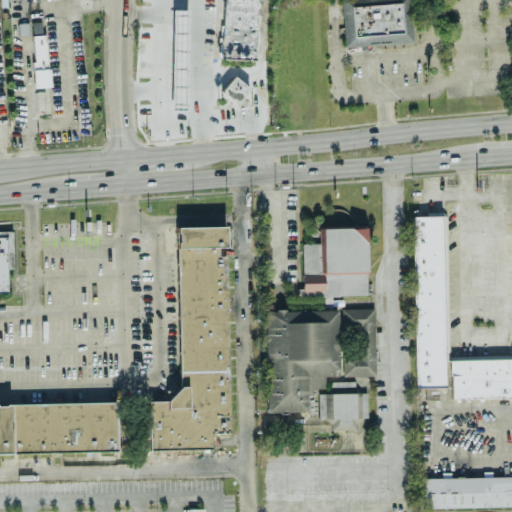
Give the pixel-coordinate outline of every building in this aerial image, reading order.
[(30,35),(35,87),(49,86),(45,33),(30,35)] [(248,80),(222,82),(223,103),(249,101),(248,80)] [(511,353),(448,355),(446,259),(442,259),(441,215),(411,215),(414,387),(448,386),(448,398),(511,397),(511,353)] [(228,431),(224,225),(175,226),(178,399),(148,400),(148,449),(210,448),(210,432),(228,431)] [(323,230),(323,242),(302,242),(302,287),(297,287),(297,297),(367,296),(366,229),(323,230)] [(0,291),(10,291),(8,230),(0,230),(0,291)] [(343,309),(343,327),(357,327),(358,355),(342,356),(343,376),(375,375),(373,308),(343,309)] [(265,312),(267,411),(307,411),(306,393),(313,393),(312,387),(323,387),(323,375),(337,375),(336,311),(265,312)] [(329,380),(329,392),(319,392),(319,418),(325,418),(330,424),(330,430),(356,429),(355,423),(360,418),(367,417),(367,392),(360,392),(355,386),(355,380),(329,380)] [(0,452),(116,450),(115,401),(0,403),(0,452)] [(511,505),(422,508),(421,477),(440,477),(440,471),(450,471),(450,477),(482,476),(482,471),(491,471),(491,476),(511,475),(511,505)]
